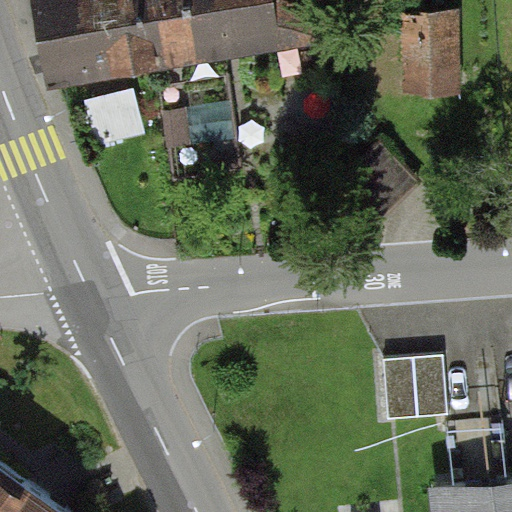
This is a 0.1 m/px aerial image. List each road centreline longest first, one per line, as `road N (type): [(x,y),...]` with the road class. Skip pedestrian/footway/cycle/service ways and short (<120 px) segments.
road 1 (residential): [(92,296),(511,270)]
road 2 (tertiary): [(0,72),(92,296)]
road 3 (tertiary): [(92,296),(199,511)]
